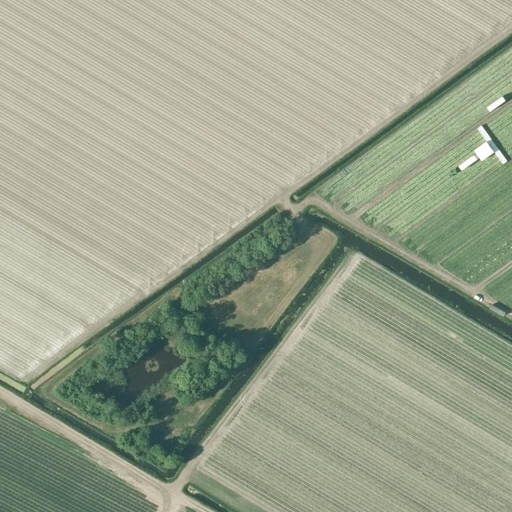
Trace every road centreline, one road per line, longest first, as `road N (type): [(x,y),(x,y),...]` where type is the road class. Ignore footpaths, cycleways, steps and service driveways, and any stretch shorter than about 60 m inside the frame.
road 1 (track): [(174,408),(192,412),(248,350),(237,326),(299,239),(290,191),(511,29)]
road 2 (track): [(200,511),(0,392)]
road 3 (track): [(50,395),(121,428),(192,412)]
